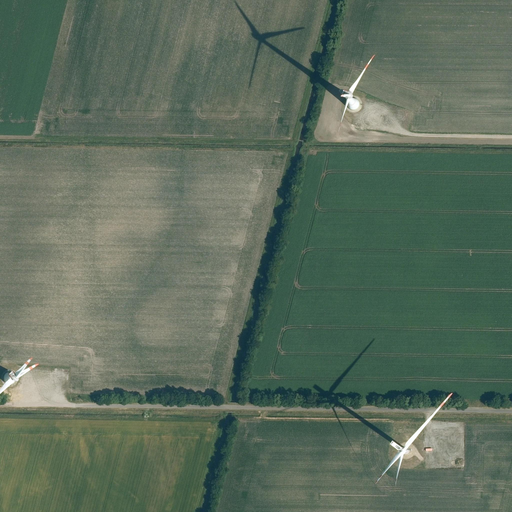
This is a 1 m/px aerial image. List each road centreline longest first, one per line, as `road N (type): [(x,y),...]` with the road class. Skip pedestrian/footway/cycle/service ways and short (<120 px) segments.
road 1 (track): [(511,411),(0,404)]
road 2 (track): [(360,113),(392,131),(511,136)]
